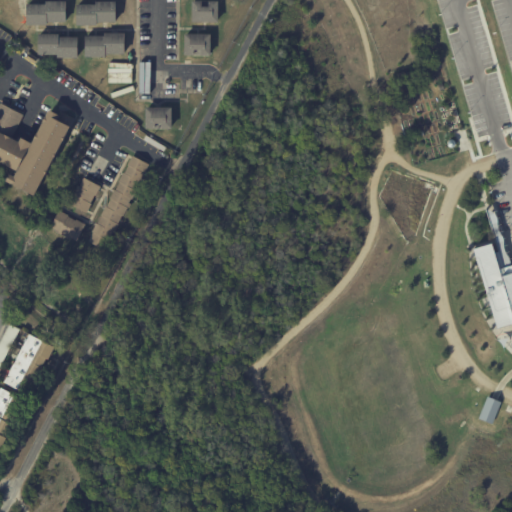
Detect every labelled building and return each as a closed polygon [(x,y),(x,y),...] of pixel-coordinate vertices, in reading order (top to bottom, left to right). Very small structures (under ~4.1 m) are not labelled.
[(59,21),(50,21),(50,24),(30,24),(30,4),(48,4),(48,0),(69,1),(69,21),(59,21)] [(109,21),(99,21),(99,25),(79,24),(79,4),(97,4),(98,1),(119,1),(118,22),(109,21)] [(206,24),(195,24),(195,3),(220,3),(220,24),(206,24)] [(121,53),(108,53),(108,56),(88,56),(88,35),(106,36),(107,32),(128,33),(127,53),(121,53)] [(68,36),(81,36),(81,56),(61,56),(61,53),(41,53),(41,33),(61,33),(61,36),(68,36)] [(187,36),(213,36),(213,57),(187,57),(187,36)] [(37,62),(30,57),(33,52),(40,57),(37,62)] [(0,107),(20,117),(11,136),(21,141),(24,137),(34,142),(51,108),(60,113),(58,116),(64,119),(65,116),(72,120),(70,124),(72,126),(37,194),(9,180),(12,173),(17,176),(20,170),(0,159),(0,107)] [(145,107),(171,107),(171,128),(145,128),(145,107)] [(86,132),(90,126),(94,128),(90,135),(86,132)] [(137,190),(138,191),(133,200),(133,199),(129,207),(130,207),(125,216),(124,216),(120,223),(121,224),(117,233),(115,232),(111,240),(113,241),(108,250),(91,241),(95,232),(94,232),(99,223),(100,223),(104,216),(103,215),(107,206),(109,207),(112,199),(111,199),(116,190),(117,191),(121,183),(120,182),(124,173),(126,173),(130,166),(129,165),(133,156),(151,164),(146,174),(142,183),(141,182),(137,190)] [(105,184),(101,193),(100,192),(95,201),(96,201),(91,211),(75,202),(79,193),(78,193),(83,184),(84,184),(88,176),(105,184)] [(62,209),(71,214),(71,215),(78,219),(79,218),(88,223),(80,239),(70,234),(69,236),(63,233),(64,231),(54,226),(62,209)] [(511,325),(499,329),(474,249),(492,243),(495,253),(503,250),(509,267),(511,265),(511,325)] [(23,329),(0,371),(0,346),(13,323),(23,329)] [(53,356),(32,396),(6,383),(9,378),(8,377),(10,374),(11,374),(16,364),(15,364),(17,359),(19,360),(28,342),(27,341),(30,337),(31,337),(33,333),(58,347),(53,356)] [(0,389),(2,391),(3,388),(29,403),(0,456),(0,389)] [(492,423),(501,401),(487,396),(478,418),(492,423)]
